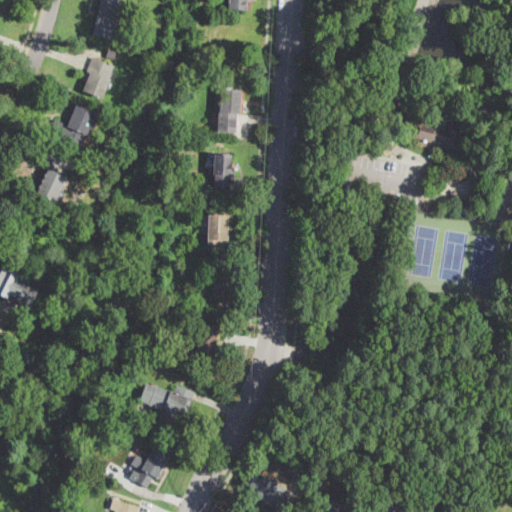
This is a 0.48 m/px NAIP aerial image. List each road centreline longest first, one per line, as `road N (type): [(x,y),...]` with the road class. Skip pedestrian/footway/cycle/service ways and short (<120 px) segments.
road 1 (tertiary): [(193,511),(263,375),(269,345),(290,0)]
road 2 (residential): [(0,136),(50,0)]
